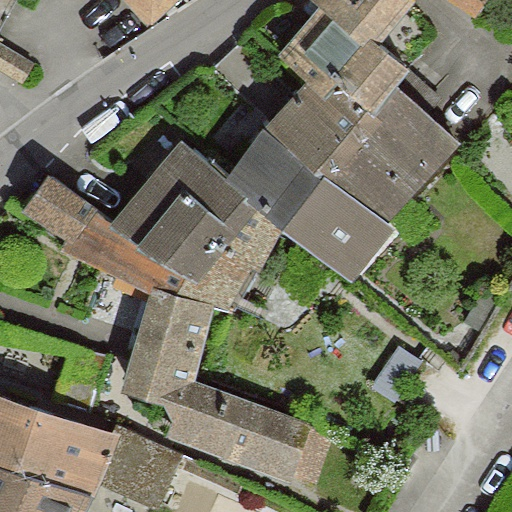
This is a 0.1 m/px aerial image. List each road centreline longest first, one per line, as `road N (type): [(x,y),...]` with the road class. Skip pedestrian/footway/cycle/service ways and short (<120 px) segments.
road 1 (residential): [(244,0),(103,92),(0,173)]
road 2 (residential): [(511,396),(430,511)]
